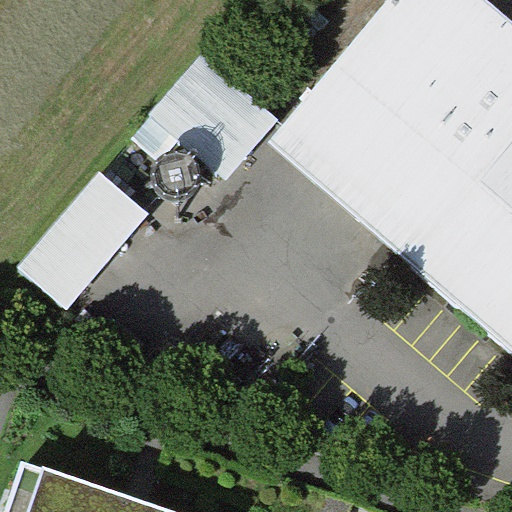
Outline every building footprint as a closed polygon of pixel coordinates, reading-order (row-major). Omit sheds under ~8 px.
[(394,0),(268,147),(394,256),(511,356),(511,28),(479,0),(394,0)] [(279,126),(201,60),(132,142),(160,166),(176,147),(226,188),(279,126)] [(195,173),(189,168),(182,166),(174,166),(167,168),(161,173),(157,179),(155,187),(156,194),(159,201),(164,207),(171,210),(178,212),(185,210),(192,207),(198,201),(201,194),(201,187),(199,179),(195,173)] [(18,274),(65,314),(146,218),(99,178),(18,274)] [(148,511),(20,470),(6,511),(148,511)]
